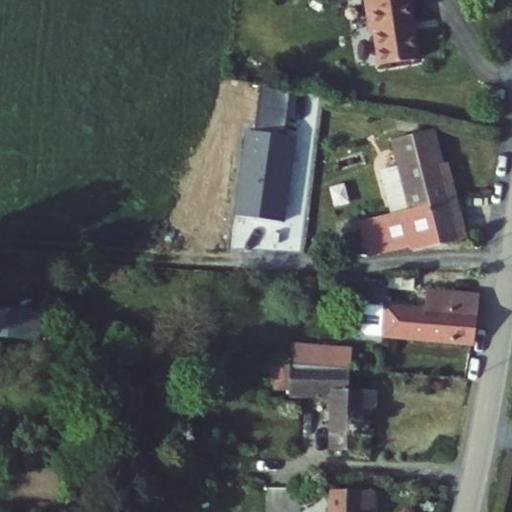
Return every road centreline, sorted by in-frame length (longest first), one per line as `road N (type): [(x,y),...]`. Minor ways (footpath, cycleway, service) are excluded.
road 1 (track): [(511,261),(340,266),(0,246)]
road 2 (unclassified): [(511,271),(468,511)]
